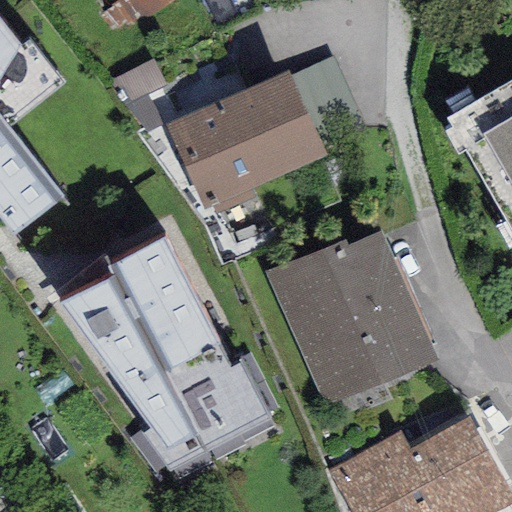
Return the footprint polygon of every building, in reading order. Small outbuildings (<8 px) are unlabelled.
[(143,0),(148,11),(172,0),(143,0)] [(0,30),(0,230),(13,245),(53,215),(0,142),(0,139),(60,91),(29,49),(20,56),(0,30)] [(334,57),(287,77),(318,149),(365,130),(334,57)] [(200,215),(324,164),(318,149),(287,77),(164,129),(200,215)] [(511,89),(443,129),(439,131),(458,163),(465,159),(511,240),(511,89)] [(342,244),(267,274),(322,414),(435,370),(384,238),(345,253),(342,244)] [(107,292),(58,315),(150,438),(143,444),(168,478),(267,429),(239,372),(229,377),(164,248),(102,283),(107,292)] [(398,434),(326,474),(346,511),(511,511),(511,500),(469,422),(409,454),(398,434)]
